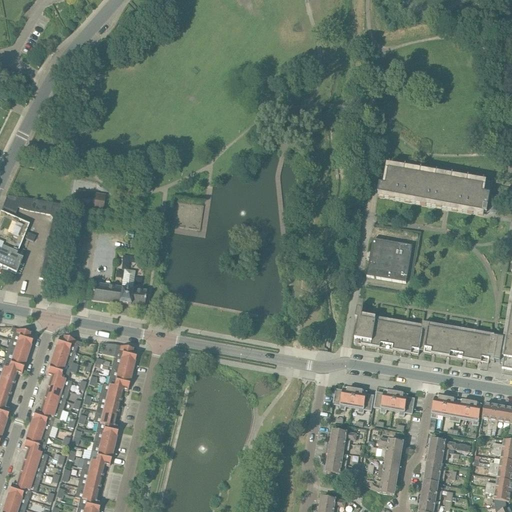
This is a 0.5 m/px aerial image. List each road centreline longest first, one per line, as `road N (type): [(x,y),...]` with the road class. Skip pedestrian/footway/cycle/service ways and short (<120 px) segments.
road 1 (residential): [(124,511),(162,339)]
road 2 (residential): [(0,485),(51,320)]
road 3 (residential): [(323,368),(162,339)]
road 4 (residential): [(303,511),(313,487),(307,467),(323,368)]
road 5 (track): [(367,218),(343,362)]
road 6 (residential): [(406,511),(433,377)]
